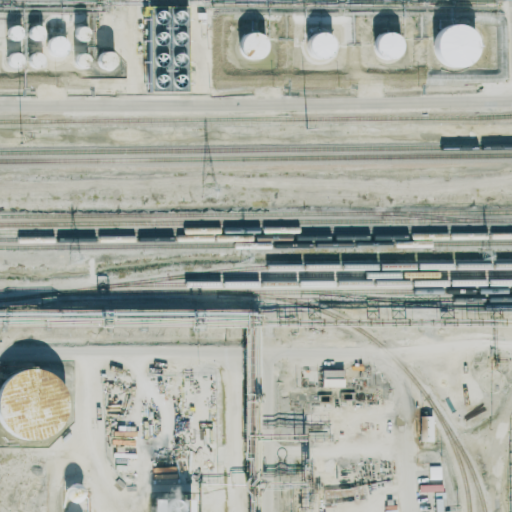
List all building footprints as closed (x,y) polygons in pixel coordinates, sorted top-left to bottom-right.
[(42,37),(38,24),(25,29),(29,41),(42,37)] [(18,28),(8,26),(5,35),(16,37),(18,28)] [(432,64),(473,66),(475,28),(433,26),(432,64)] [(87,40),(87,27),(71,28),(71,40),(87,40)] [(315,59),(318,54),(324,59),(336,43),(315,28),(300,48),(315,59)] [(239,33),(235,57),(262,61),(265,36),(239,33)] [(51,58),(66,51),(58,34),(43,41),(51,58)] [(372,34),(371,56),(399,58),(400,35),(372,34)] [(18,52),(3,55),(6,69),(21,65),(18,52)] [(35,52),(25,57),(29,67),(40,63),(35,52)] [(95,70),(111,71),(112,54),(96,52),(95,70)] [(83,68),(86,56),(73,54),(71,65),(83,68)] [(321,387),(343,386),(342,369),(320,370),(321,387)] [(6,439),(21,440),(59,430),(60,404),(52,372),(25,371),(0,377),(0,420),(1,420),(6,439)] [(418,442),(432,442),(432,416),(419,416),(418,442)] [(63,486),(61,509),(75,510),(74,511),(82,511),(84,487),(63,486)] [(146,511),(187,511),(187,500),(147,500),(146,511)]
